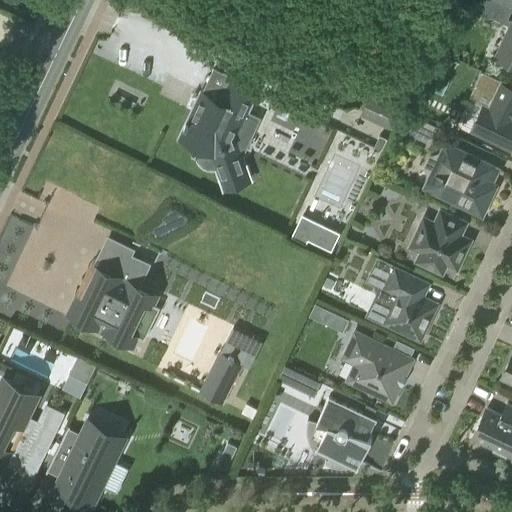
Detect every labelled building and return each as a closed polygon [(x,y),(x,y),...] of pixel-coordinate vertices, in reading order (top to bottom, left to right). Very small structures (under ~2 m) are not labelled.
[(342,0),(358,10),(365,0),(342,0)] [(511,8),(511,5),(500,0),(485,0),(480,10),(510,25),(511,20),(511,19),(508,18),(511,8)] [(511,20),(510,25),(495,55),(511,63),(511,20)] [(322,70),(341,82),(346,86),(374,45),(349,28),(322,70)] [(198,146),(197,149),(198,158),(200,162),(206,167),(211,168),(216,167),(224,188),(250,179),(242,156),(260,117),(246,111),(256,90),(232,78),(221,101),(201,91),(187,121),(186,121),(184,125),(185,126),(179,137),(198,146)] [(511,115),(511,88),(499,82),(488,106),(484,104),(472,129),(511,148),(511,116),(511,117),(511,115)] [(361,112),(390,125),(398,108),(369,95),(361,112)] [(404,110),(396,127),(430,143),(438,126),(404,110)] [(272,122),(267,136),(289,145),(295,130),(272,122)] [(387,139),(379,135),(374,146),(382,150),(387,139)] [(427,167),(430,171),(435,173),(428,188),(477,211),(477,210),(476,209),(485,207),(492,191),(489,183),(490,183),(488,181),(491,174),(490,170),(492,165),(448,144),(448,145),(445,143),(440,154),(434,153),(427,167)] [(427,240),(421,253),(418,259),(441,271),(446,262),(456,267),(469,239),(459,234),(465,222),(441,210),(435,223),(424,218),(416,234),(427,240)] [(302,214),(292,235),(305,242),(307,238),(332,249),(340,232),(302,214)] [(74,292),(64,313),(134,347),(139,336),(144,338),(160,306),(155,303),(159,296),(138,287),(149,264),(131,255),(121,277),(95,264),(80,294),(76,293),(74,292)] [(367,313),(382,321),(419,339),(420,336),(423,335),(430,322),(429,319),(437,302),(423,295),(429,282),(377,258),(366,280),(391,291),(378,317),(367,312),(367,313)] [(324,308),(315,304),(310,313),(319,318),(324,308)] [(355,362),(347,379),(392,400),(412,358),(355,330),(343,356),(355,362)] [(210,352),(191,392),(213,402),(232,363),(210,352)] [(511,353),(501,376),(511,381),(511,353)] [(68,372),(61,386),(80,395),(86,380),(95,363),(83,357),(75,375),(68,372)] [(314,395),(321,381),(285,364),(278,378),(314,395)] [(0,464),(5,456),(8,457),(7,457),(13,460),(21,445),(44,456),(65,414),(63,413),(62,415),(46,407),(38,423),(24,416),(32,399),(20,392),(21,390),(19,389),(18,389),(13,386),(10,385),(9,387),(3,384),(0,391),(0,464)] [(368,434),(375,418),(372,417),(362,412),(342,402),(341,398),(335,399),(328,395),(315,422),(308,417),(306,423),(306,426),(306,429),(306,431),(307,435),(308,438),(309,441),(311,446),(313,449),(315,451),(318,448),(329,453),(325,462),(328,463),(331,464),(335,465),(341,466),(347,466),(350,465),(350,463),(356,467),(372,434),(368,434)] [(501,415),(486,407),(472,436),(511,455),(511,404),(507,402),(501,415)] [(366,403),(362,412),(372,417),(376,408),(366,403)] [(54,486),(92,504),(122,440),(85,422),(80,433),(67,427),(45,473),(58,479),(54,486)] [(237,446),(228,441),(223,451),(232,456),(237,446)]
